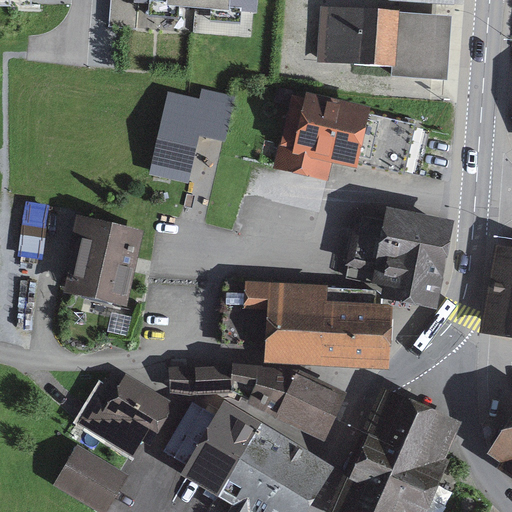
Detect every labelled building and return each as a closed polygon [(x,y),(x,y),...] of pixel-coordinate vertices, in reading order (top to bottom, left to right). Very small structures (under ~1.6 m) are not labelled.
[(138,0),(138,4),(253,12),(254,0),(138,0)] [(322,58),(395,63),(395,72),(441,75),(444,22),(325,14),(322,58)] [(170,100),(152,180),(188,188),(198,143),(223,148),(233,101),(202,94),(199,106),(170,100)] [(295,101),(280,166),(325,176),(330,156),(402,172),(413,128),(295,101)] [(45,251),(48,201),(24,200),(22,250),(45,251)] [(390,297),(431,305),(446,230),(360,213),(347,276),(392,285),(390,297)] [(126,311),(143,238),(84,224),(66,297),(126,311)] [(511,255),(501,254),(489,332),(511,335),(511,255)] [(381,299),(246,288),(245,312),(269,314),(265,356),(382,365),(386,311),(380,311),(381,299)] [(321,442),(341,395),(297,376),(294,381),(236,371),(170,375),(173,400),(233,400),(249,402),(248,412),(321,442)] [(127,379),(103,422),(149,449),(174,406),(127,379)] [(346,511),(417,511),(433,474),(453,427),(392,402),(346,511)] [(222,411),(187,472),(233,499),(224,511),(241,511),(244,507),(252,511),(290,511),(317,465),(222,411)] [(511,428),(494,457),(508,466),(506,470),(511,473),(511,428)] [(94,511),(111,511),(130,479),(78,449),(54,489),(94,511)]
